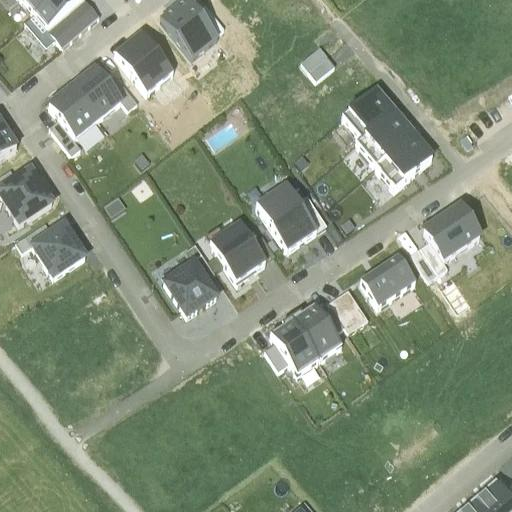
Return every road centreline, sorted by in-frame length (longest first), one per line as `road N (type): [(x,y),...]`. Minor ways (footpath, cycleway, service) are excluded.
road 1 (residential): [(149,0),(16,108),(187,363)]
road 2 (residential): [(511,138),(472,173),(187,363)]
road 3 (residential): [(187,363),(68,446)]
